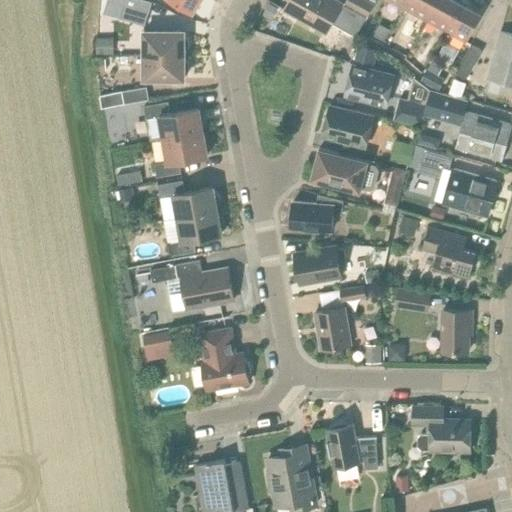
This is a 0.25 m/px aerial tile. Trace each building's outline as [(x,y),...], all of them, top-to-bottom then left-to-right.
[(145,26),(149,14),(152,2),(146,0),(126,0),(125,7),(122,19),(145,26)] [(169,0),(176,4),(193,14),(201,0),(169,0)] [(348,0),(345,6),(342,4),(334,0),(290,0),(285,10),(303,20),(327,33),(332,23),(356,36),(368,16),(374,5),(364,0),(348,0)] [(388,0),(406,9),(411,0),(388,0)] [(426,20),(437,0),(411,0),(406,9),(426,20)] [(447,31),(462,3),(455,0),(437,0),(426,20),(447,31)] [(272,19),(278,8),(269,3),(263,14),(272,19)] [(467,42),(473,32),(482,14),(462,3),(447,31),(467,42)] [(194,18),(192,28),(210,30),(211,20),(194,18)] [(411,30),(400,47),(411,54),(422,37),(411,30)] [(185,55),(185,52),(188,48),(189,44),(188,39),(185,36),(185,31),(145,32),(145,55),(185,55)] [(511,85),(511,35),(501,33),(488,79),(511,85)] [(99,39),(99,53),(111,53),(111,39),(99,39)] [(357,44),(353,60),(373,65),(377,50),(357,44)] [(466,79),(482,51),(472,45),(455,73),(466,79)] [(145,79),(185,79),(185,75),(188,71),(189,67),(188,63),(185,59),(185,55),(145,55),(145,79)] [(387,106),(394,75),(354,65),(346,95),(387,106)] [(125,104),(149,100),(147,87),(123,92),(125,104)] [(427,106),(424,117),(461,126),(468,100),(431,90),(428,104),(427,106)] [(401,99),(396,118),(422,125),(424,117),(427,106),(410,101),(401,99)] [(171,114),(169,102),(145,107),(147,119),(160,117),(164,140),(204,132),(199,109),(171,114)] [(372,114),(336,105),(336,107),(331,106),(323,136),(366,147),(374,117),(372,116),(372,114)] [(468,113),(459,148),(501,159),(502,156),(505,154),(506,148),(505,145),(510,124),(468,113)] [(157,177),(162,176),(182,173),(180,161),(208,156),(204,132),(164,140),(168,162),(155,165),(157,177)] [(450,170),(454,156),(415,146),(410,164),(409,164),(408,166),(409,166),(420,169),(419,172),(441,178),(443,169),(450,170)] [(376,166),(368,163),(369,160),(320,148),(312,180),(361,193),(361,189),(370,191),(376,188),(379,171),(376,166)] [(487,216),(497,181),(455,169),(445,204),(487,216)] [(119,186),(133,183),(131,172),(117,174),(119,186)] [(185,193),(183,181),(163,184),(159,185),(161,198),(175,195),(179,218),(218,211),(217,207),(220,203),(220,199),(218,195),(214,192),(214,187),(185,193)] [(343,215),(344,201),(319,194),(318,196),(322,197),(321,204),(294,201),(293,212),(290,214),(290,222),(292,225),(292,228),(332,231),(333,214),(343,215)] [(443,221),(447,210),(434,206),(430,217),(443,221)] [(172,256),(196,251),(194,240),(222,234),(221,230),(224,226),(225,222),(222,217),(219,215),(218,211),(179,218),(183,241),(169,243),(172,256)] [(469,277),(476,252),(464,249),(467,238),(429,227),(423,250),(437,255),(433,267),(469,277)] [(337,249),(336,246),(295,253),(301,284),(342,277),(339,262),(345,261),(347,259),(345,250),(342,248),(337,249)] [(253,262),(248,247),(238,249),(243,265),(253,262)] [(154,282),(178,278),(176,266),(151,270),(154,282)] [(188,309),(234,300),(228,268),(182,277),(188,309)] [(343,302),(367,298),(365,286),(340,290),(343,302)] [(429,313),(432,293),(399,288),(396,308),(429,313)] [(221,307),(203,310),(205,320),(222,317),(221,307)] [(322,350),(351,345),(344,307),(316,312),(322,350)] [(469,352),(470,310),(444,310),(443,332),(443,352),(469,352)] [(232,355),(230,347),(235,346),(231,328),(200,334),(204,360),(202,360),(208,390),(249,383),(248,376),(251,372),(251,367),(249,363),(245,359),(244,353),(232,355)] [(150,361),(174,356),(170,331),(145,335),(150,361)] [(378,343),(379,365),(393,364),(392,343),(378,343)] [(203,395),(199,400),(200,405),(211,403),(209,394),(203,395)] [(471,452),(471,420),(444,419),(444,407),(414,406),(414,424),(431,425),(431,434),(421,434),(418,437),(418,448),(422,451),(431,451),(471,452)] [(348,425),(348,423),(348,421),(331,424),(332,426),(333,428),(327,429),(329,441),(328,441),(333,468),(362,462),(361,461),(364,460),(365,468),(379,468),(378,458),(377,438),(378,438),(378,436),(356,437),(354,424),(348,425)] [(318,506),(312,475),(306,446),(282,450),(283,457),(268,459),(277,507),(289,505),(290,511),(318,506)] [(229,478),(226,460),(195,466),(204,511),(231,511),(249,509),(243,475),(229,478)]
